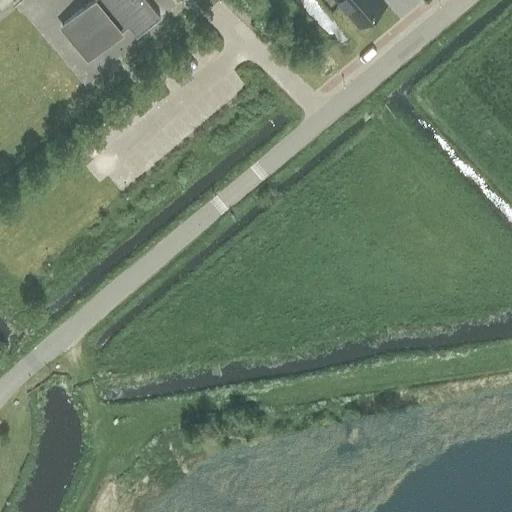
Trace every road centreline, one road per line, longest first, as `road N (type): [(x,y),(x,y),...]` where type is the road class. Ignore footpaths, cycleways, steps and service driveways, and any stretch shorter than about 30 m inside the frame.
road 1 (tertiary): [(0,398),(461,0)]
road 2 (track): [(511,358),(202,402),(108,433)]
